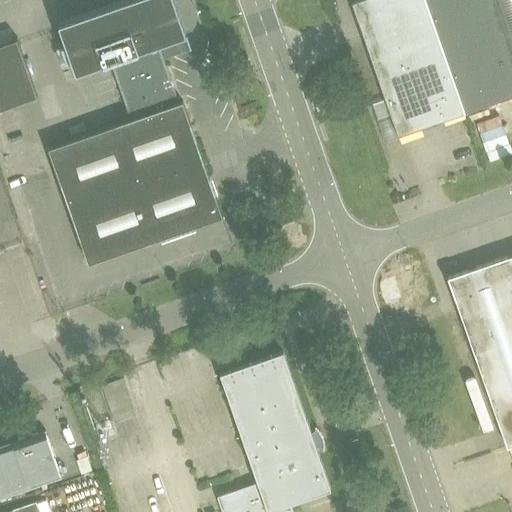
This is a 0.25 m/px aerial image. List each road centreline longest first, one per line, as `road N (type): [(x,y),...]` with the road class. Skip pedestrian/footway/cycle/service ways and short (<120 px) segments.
road 1 (unclassified): [(0,379),(342,259)]
road 2 (tertiary): [(342,259),(252,0)]
road 3 (tertiary): [(433,511),(342,259)]
road 4 (unclassified): [(342,259),(511,201)]
